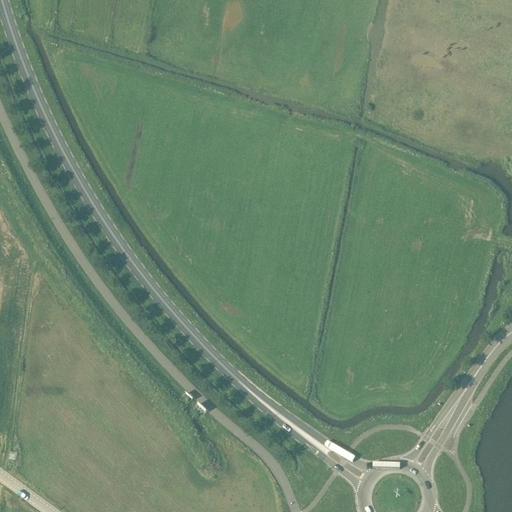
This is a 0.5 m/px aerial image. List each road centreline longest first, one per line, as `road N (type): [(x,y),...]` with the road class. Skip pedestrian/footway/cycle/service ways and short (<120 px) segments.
road 1 (primary): [(310,438),(195,339),(109,229),(32,87),(2,0)]
road 2 (unclassified): [(295,511),(278,474),(206,409),(80,258),(0,113)]
road 3 (residential): [(112,410),(0,267)]
road 4 (residential): [(0,459),(50,451),(112,410)]
